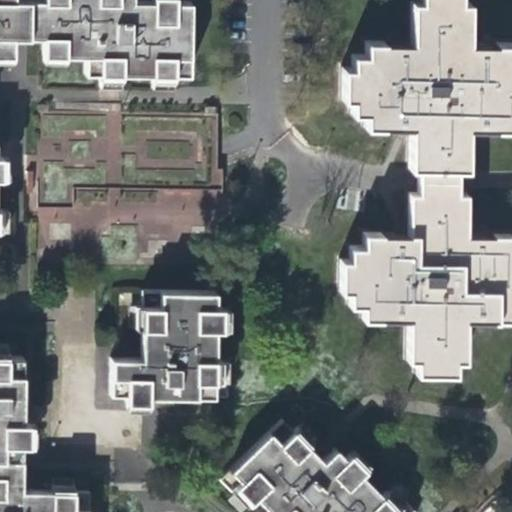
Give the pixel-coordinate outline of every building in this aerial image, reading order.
[(11,37),(11,0),(0,0),(0,54),(11,55),(11,37)] [(11,0),(11,37),(25,37),(25,0),(11,0)] [(187,74),(188,0),(172,0),(171,0),(25,0),(25,37),(41,37),(41,55),(83,55),(83,73),(97,73),(97,80),(120,80),(120,74),(149,74),(149,80),(171,81),(171,74),(187,74)] [(466,41),(466,0),(409,0),(409,40),(364,40),(363,54),(349,54),(349,68),(341,67),(340,98),(349,98),(349,111),(363,111),(363,124),(408,125),(416,125),(415,137),(407,137),(407,166),(417,166),(454,167),(464,167),(465,126),(510,126),(510,113),(511,113),(511,55),(511,56),(511,42),(466,41)] [(102,159),(121,158),(119,104),(99,105),(102,159)] [(138,239),(226,232),(217,110),(182,113),(184,144),(190,143),(192,163),(205,162),(206,183),(72,193),(72,205),(39,208),(40,225),(70,223),(71,234),(137,229),(138,239)] [(416,125),(408,125),(407,137),(415,137),(416,125)] [(454,167),(417,166),(416,192),(454,193),(454,167)] [(511,248),(508,248),(508,235),(463,235),(464,193),(454,193),(416,192),(407,192),(406,220),(430,220),(430,234),(406,234),(361,233),(361,246),(347,246),(347,259),(338,259),(338,289),(347,290),(346,304),(360,304),(360,318),(405,318),(405,360),(414,360),(414,373),(452,374),(452,360),(462,361),(462,319),(507,320),(507,306),(511,305),(511,248)] [(430,220),(406,220),(406,234),(430,234),(430,220)] [(219,379),(219,359),(213,359),(213,329),(220,329),(220,307),(213,307),(214,291),(140,290),(140,306),(133,306),(133,328),(139,328),(139,358),(109,357),(108,395),(124,396),(123,402),(146,402),(146,396),(226,397),(226,379),(219,379)] [(21,423),(22,356),(6,356),(6,350),(0,349),(0,444),(20,445),(27,445),(27,423),(21,423)] [(399,507),(385,492),(380,497),(359,475),(364,470),(348,454),(344,459),(334,449),(322,460),(308,446),(313,442),(297,425),(292,430),(281,419),(218,479),(231,492),(236,488),(249,502),(254,498),(267,511),(413,511),(404,503),(399,507)] [(20,445),(0,444),(0,458),(20,459),(20,445)] [(87,511),(88,491),(72,490),(72,484),(50,484),(50,490),(20,490),(20,459),(0,458),(0,511),(87,511)]
